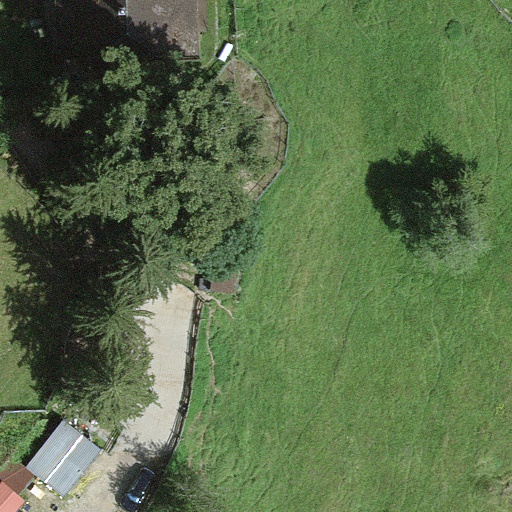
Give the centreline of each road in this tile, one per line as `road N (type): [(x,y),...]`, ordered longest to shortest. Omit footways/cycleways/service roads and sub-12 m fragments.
road 1 (track): [(96,511),(118,479),(152,322),(158,129)]
road 2 (track): [(152,322),(80,201),(0,109)]
